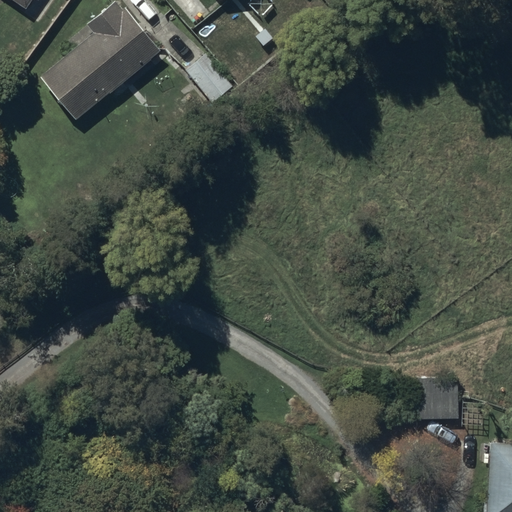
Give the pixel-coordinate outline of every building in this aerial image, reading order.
[(9,0),(26,11),(33,0),(9,0)] [(93,35),(40,80),(77,123),(160,53),(117,1),(86,27),(93,35)] [(206,54),(183,72),(211,105),(234,88),(206,54)] [(455,369),(415,369),(414,414),(454,414),(455,369)] [(511,511),(511,437),(488,437),(486,494),(482,494),(482,511),(511,511)]
